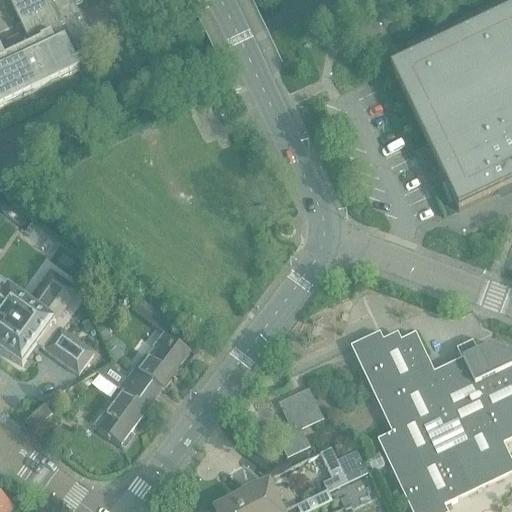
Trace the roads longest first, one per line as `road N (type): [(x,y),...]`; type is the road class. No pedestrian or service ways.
road 1 (residential): [(130,511),(331,234)]
road 2 (residential): [(331,234),(217,0)]
road 3 (residential): [(511,305),(331,234)]
